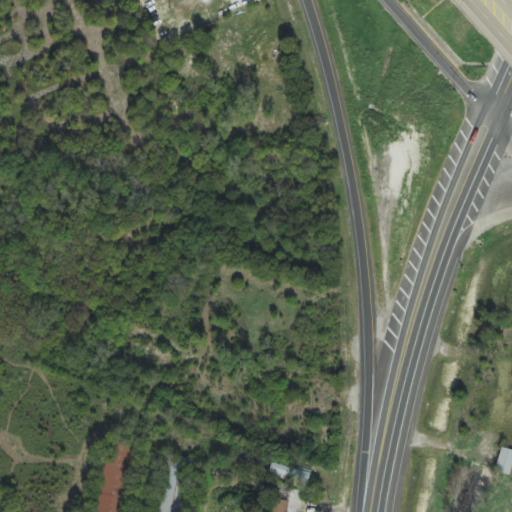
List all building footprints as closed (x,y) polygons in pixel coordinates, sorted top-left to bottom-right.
[(96,511),(101,511),(100,511),(125,511),(138,441),(109,436),(96,511)] [(511,471),(511,449),(502,447),(496,471),(511,475),(511,471)] [(162,509),(176,511),(184,511),(194,460),(171,456),(162,509)] [(270,471),(305,481),(308,473),(273,463),(270,471)] [(273,511),(291,511),(291,500),(273,500),(273,511)]
